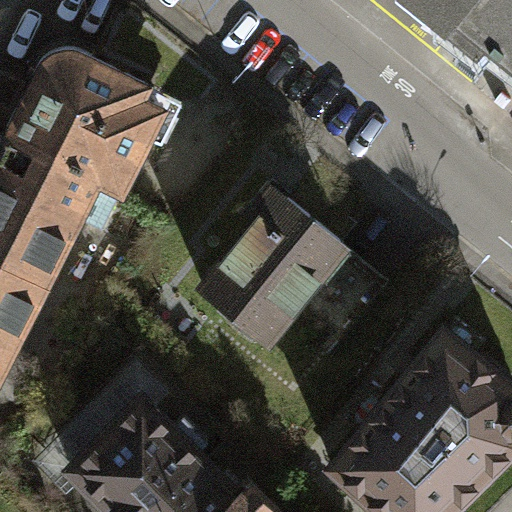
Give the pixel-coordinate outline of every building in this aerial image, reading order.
[(423,0),(452,23),(470,0),(423,0)] [(511,0),(470,0),(452,23),(511,70),(511,0)] [(112,180),(122,185),(162,104),(141,94),(146,83),(78,47),(66,46),(56,47),(47,54),(40,63),(35,72),(7,129),(112,180)] [(112,180),(7,129),(0,125),(0,256),(46,279),(81,211),(93,218),(112,180)] [(259,214),(203,282),(265,334),(343,241),(269,180),(249,205),(259,214)] [(46,279),(0,256),(0,372),(5,361),(0,358),(0,345),(14,317),(24,322),(46,279)] [(447,326),(388,394),(483,473),(511,442),(511,380),(511,375),(447,326)] [(169,421),(143,394),(70,467),(115,511),(215,511),(238,489),(195,446),(208,434),(182,408),(169,421)] [(388,394),(329,463),(385,511),(442,511),(483,473),(388,394)] [(282,511),(248,479),(238,489),(215,511),(282,511)]
